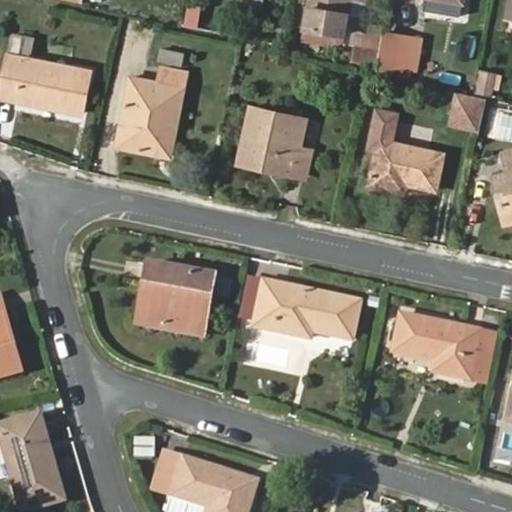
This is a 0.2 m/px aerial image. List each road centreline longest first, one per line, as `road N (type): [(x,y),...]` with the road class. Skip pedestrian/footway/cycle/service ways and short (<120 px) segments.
road 1 (residential): [(83,377),(47,247),(51,188),(511,285)]
road 2 (residential): [(83,377),(498,511)]
road 3 (residential): [(120,511),(83,377)]
